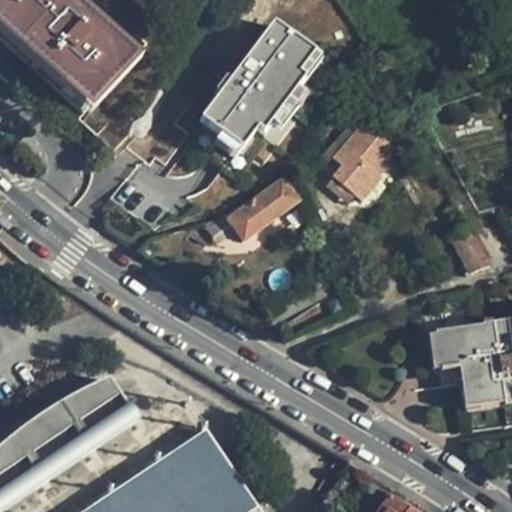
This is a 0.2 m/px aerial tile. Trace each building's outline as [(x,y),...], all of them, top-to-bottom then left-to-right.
[(131,58),(64,0),(0,0),(0,44),(80,115),(75,121),(111,152),(125,137),(91,105),(131,58)] [(276,143),(310,98),(299,90),(323,57),(272,20),(194,125),(243,161),(263,133),(276,143)] [(332,151),(350,174),(356,181),(381,162),(377,155),(401,136),(375,103),(325,142),(332,151)] [(341,181),(350,174),(332,151),(323,158),(341,181)] [(175,192),(154,163),(147,168),(119,189),(124,198),(143,223),(183,195),(179,190),(175,192)] [(281,212),(296,200),(281,179),(242,210),(228,221),(243,240),(281,212)] [(218,188),(208,194),(215,204),(224,196),(218,188)] [(468,273),(472,272),(450,232),(434,241),(453,278),(468,273)] [(188,273),(201,248),(181,236),(167,260),(188,273)] [(0,263),(0,287),(12,275),(0,263)] [(511,333),(501,334),(500,330),(442,334),(444,375),(465,374),(467,405),(511,401),(511,333)] [(0,511),(3,511),(137,423),(110,382),(57,408),(6,443),(0,449),(0,511)] [(251,511),(255,510),(204,430),(80,511),(251,511)] [(411,511),(392,497),(381,511),(411,511)]
